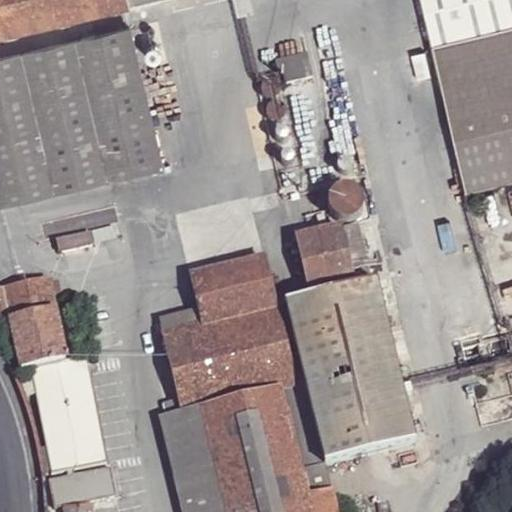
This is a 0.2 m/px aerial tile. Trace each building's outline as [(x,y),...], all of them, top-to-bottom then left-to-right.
[(0,0),(0,38),(156,0),(0,0)] [(511,0),(424,0),(435,44),(511,25),(511,0)] [(511,25),(435,44),(470,188),(484,185),(511,177),(511,25)] [(129,33),(0,63),(0,201),(2,208),(113,181),(137,176),(163,170),(129,33)] [(314,87),(307,57),(276,65),(278,76),(284,75),(288,93),(314,87)] [(137,176),(113,181),(115,193),(139,187),(137,176)] [(511,177),(484,185),(501,256),(511,253),(511,177)] [(43,228),(46,243),(119,225),(116,211),(43,228)] [(342,231),(354,285),(369,281),(357,228),(342,231)] [(120,230),(101,234),(104,247),(123,242),(120,230)] [(309,296),(354,285),(342,231),(307,239),(295,242),(309,296)] [(294,234),(295,242),(307,239),(306,232),(294,234)] [(63,244),(66,257),(94,249),(92,237),(63,244)] [(199,315),(202,328),(276,310),(264,263),(190,280),(199,315)] [(402,391),(394,360),(388,334),(376,284),(286,304),(299,356),(326,468),(415,446),(404,400),(412,398),(410,389),(402,391)] [(0,328),(11,326),(57,316),(50,286),(0,297),(0,328)] [(276,310),(202,328),(163,338),(179,402),(183,417),(202,412),(226,511),(336,511),(332,496),(308,503),(280,393),(296,388),(288,359),(276,310)] [(163,338),(202,328),(199,315),(160,325),(163,338)] [(32,375),(68,367),(57,316),(11,326),(21,377),(32,375)] [(388,334),(394,360),(406,356),(400,331),(388,334)] [(332,496),(326,468),(299,356),(288,359),(296,388),(280,393),(308,503),(332,496)] [(48,451),(53,475),(53,479),(68,476),(76,474),(106,469),(87,362),(68,367),(32,375),(48,451)] [(162,405),(165,420),(183,417),(179,402),(162,405)] [(187,511),(226,511),(202,412),(183,417),(165,420),(187,511)] [(42,476),(43,478),(53,475),(48,451),(37,453),(42,476)] [(77,480),(76,474),(68,476),(69,481),(53,485),(58,511),(118,499),(114,472),(77,480)]
